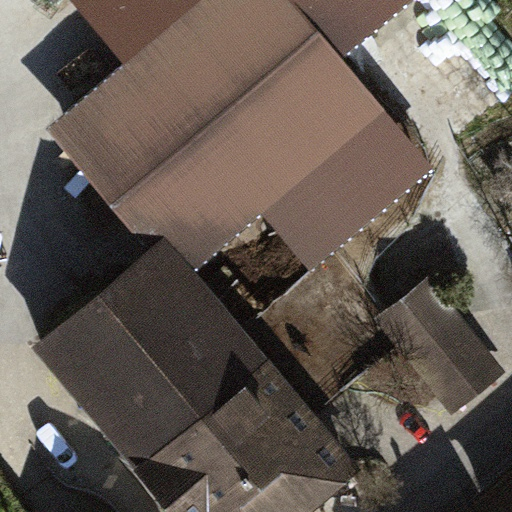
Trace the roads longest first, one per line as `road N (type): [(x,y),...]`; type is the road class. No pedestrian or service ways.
road 1 (track): [(0,234),(7,190),(0,37)]
road 2 (unclassified): [(422,511),(511,432)]
